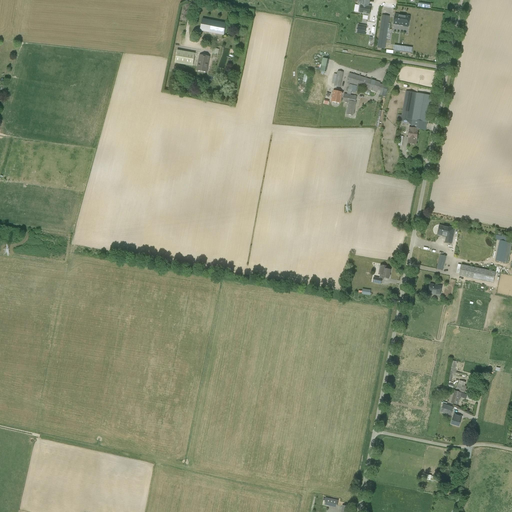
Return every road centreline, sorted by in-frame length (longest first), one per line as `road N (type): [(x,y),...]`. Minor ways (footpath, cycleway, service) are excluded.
road 1 (unclassified): [(374,431),(460,0)]
road 2 (unclassified): [(374,431),(511,449)]
